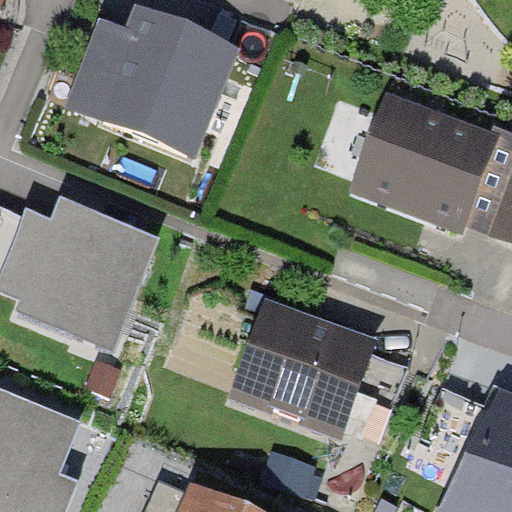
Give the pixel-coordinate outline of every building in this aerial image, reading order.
[(241,53),(135,11),(127,32),(100,22),(65,110),(197,162),(241,53)] [(387,97),(350,195),(463,237),(500,140),(387,97)] [(511,175),(489,239),(511,246),(511,175)] [(160,242),(61,202),(53,223),(27,212),(0,279),(0,292),(21,301),(16,314),(114,354),(160,242)] [(380,344),(267,301),(228,403),(341,446),(380,344)] [(122,372),(96,362),(86,389),(113,399),(122,372)] [(440,511),(511,511),(511,395),(501,391),(492,411),(453,487),(440,511)] [(82,426),(0,392),(0,511),(67,511),(78,487),(60,479),(82,426)] [(453,487),(492,411),(443,394),(406,467),(453,487)] [(248,511),(190,487),(179,511),(248,511)]
